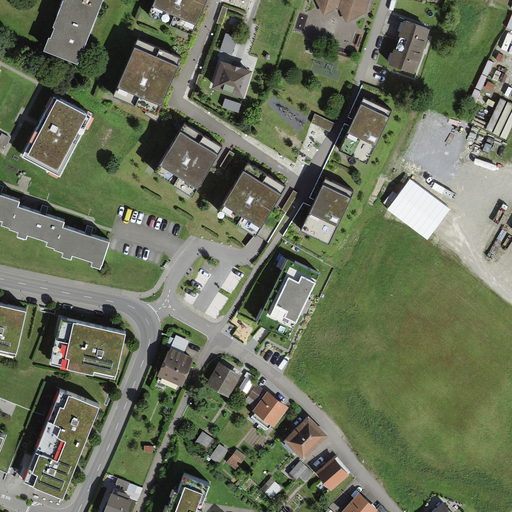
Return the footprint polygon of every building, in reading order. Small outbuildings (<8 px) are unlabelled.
[(62,0),(62,3),(98,18),(105,0),(62,0)] [(207,0),(152,0),(146,14),(192,34),(207,0)] [(315,0),(325,13),(339,7),(348,20),(364,14),(368,0),(315,0)] [(80,62),(98,18),(62,3),(43,47),(80,62)] [(429,29),(407,23),(395,63),(417,70),(429,29)] [(183,56),(137,36),(111,95),(157,115),(183,56)] [(250,73),(222,64),(214,86),(243,95),(250,73)] [(94,114),(59,96),(28,154),(63,173),(94,114)] [(394,110),(362,96),(337,150),(369,164),(394,110)] [(223,146),(184,122),(154,170),(194,194),(223,146)] [(286,186),(247,162),(216,210),(255,235),(286,186)] [(354,191),(324,177),(299,230),(329,244),(354,191)] [(0,222),(10,226),(17,204),(18,200),(0,194),(0,218),(1,219),(0,222)] [(45,243),(54,246),(61,225),(63,220),(17,204),(10,226),(9,227),(17,230),(16,233),(25,236),(26,232),(47,239),(45,243)] [(108,240),(61,225),(54,246),(53,248),(62,251),(60,254),(69,257),(70,253),(91,260),(90,264),(99,267),(108,240)] [(319,275),(288,260),(257,324),(289,339),(319,275)] [(0,352),(14,355),(27,301),(0,295),(0,352)] [(51,360),(112,372),(122,323),(61,311),(51,360)] [(183,350),(186,342),(177,338),(174,346),(183,350)] [(172,352),(162,376),(181,383),(191,360),(172,352)] [(211,384),(228,394),(238,377),(221,366),(211,384)] [(64,380),(44,428),(82,444),(102,395),(64,380)] [(257,412),(273,424),(285,407),(268,396),(257,412)] [(310,420),(289,440),(303,455),(325,436),(310,420)] [(61,493),(82,444),(44,428),(24,477),(61,493)] [(212,438),(202,434),(197,443),(207,448),(212,438)] [(220,446),(211,459),(215,462),(225,450),(220,446)] [(236,452),(228,463),(235,467),(243,457),(236,452)] [(317,475),(330,490),(347,474),(334,460),(317,475)] [(301,462),(291,473),(298,479),(301,475),(306,480),(313,471),(301,462)] [(169,511),(199,511),(210,486),(183,476),(169,511)] [(272,480),(263,490),(268,494),(277,484),(272,480)] [(103,510),(107,511),(124,511),(130,496),(112,489),(103,510)] [(344,511),(373,511),(375,510),(358,496),(344,511)]
